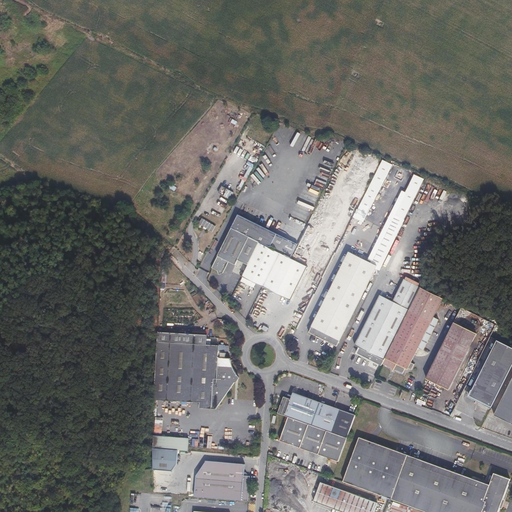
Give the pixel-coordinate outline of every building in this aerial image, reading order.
[(370,190),(366,197),(370,199),(368,203),(364,200),(359,209),(366,213),(377,193),(370,190)] [(232,227),(260,240),(282,250),(292,255),(300,240),(240,213),(232,227)] [(212,227),(199,219),(196,225),(209,233),(212,227)] [(260,240),(232,227),(212,268),(218,271),(218,273),(220,273),(222,273),(228,261),(234,264),(237,259),(248,265),(260,241),(260,240)] [(281,251),(260,241),(248,265),(242,276),(263,285),(281,251)] [(378,263),(350,249),(309,328),(337,342),(378,263)] [(281,251),(263,285),(292,299),(309,264),(281,251)] [(383,362),(383,361),(422,285),(405,276),(394,297),(381,292),(356,341),(361,344),(358,349),(383,362)] [(445,296),(422,285),(383,361),(404,371),(407,366),(409,367),(410,366),(412,367),(416,360),(413,359),(420,345),(425,348),(441,317),(436,314),(445,296)] [(479,334),(455,321),(427,377),(451,389),(479,334)] [(222,343),(161,339),(157,397),(203,401),(203,406),(220,407),(239,380),(241,380),(243,379),(244,377),(243,376),(242,375),(239,374),(239,373),(236,368),(234,362),(234,356),(228,356),(228,351),(222,350),(222,343)] [(511,368),(511,346),(499,341),(472,395),(494,406),(511,368)] [(511,381),(495,416),(511,424),(511,381)] [(279,413),(290,416),(348,436),(356,414),(319,401),(294,392),(292,398),(285,396),(279,413)] [(339,460),(348,436),(290,416),(281,440),(339,460)] [(156,434),(155,446),(179,448),(188,449),(189,436),(156,434)] [(491,482),(360,436),(345,480),(434,511),(501,511),(511,481),(511,474),(495,469),(491,482)] [(178,461),(179,448),(155,446),(154,466),(154,468),(173,469),(178,461)] [(246,462),(207,459),(197,473),(195,494),(248,498),(250,473),(245,473),(246,462)] [(280,463),(279,469),(296,472),(298,466),(280,463)] [(373,511),(378,501),(321,480),(315,499),(350,511),(373,511)]
